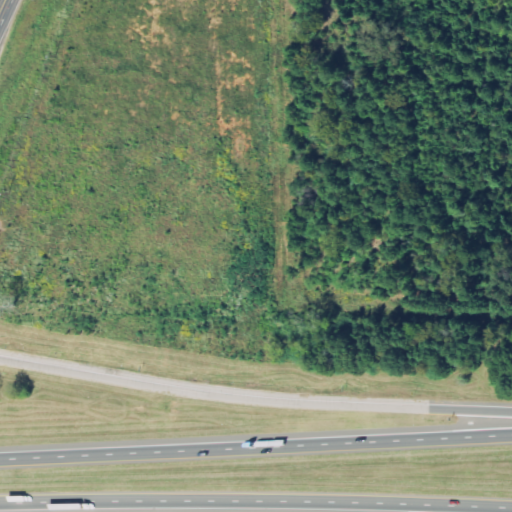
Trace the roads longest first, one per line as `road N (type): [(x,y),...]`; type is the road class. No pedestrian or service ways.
road 1 (motorway): [(511,412),(248,399),(0,358)]
road 2 (motorway): [(511,433),(0,458)]
road 3 (motorway): [(0,501),(511,506)]
